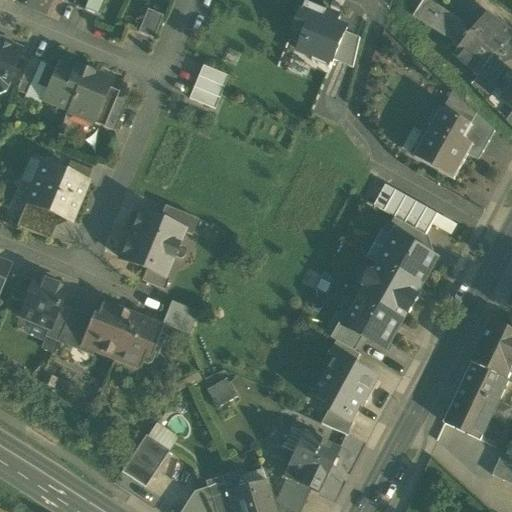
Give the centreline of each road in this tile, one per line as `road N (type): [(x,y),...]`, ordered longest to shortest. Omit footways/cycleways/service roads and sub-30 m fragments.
road 1 (secondary): [(360,511),(491,281)]
road 2 (residential): [(162,78),(85,275)]
road 3 (residential): [(0,9),(162,78)]
